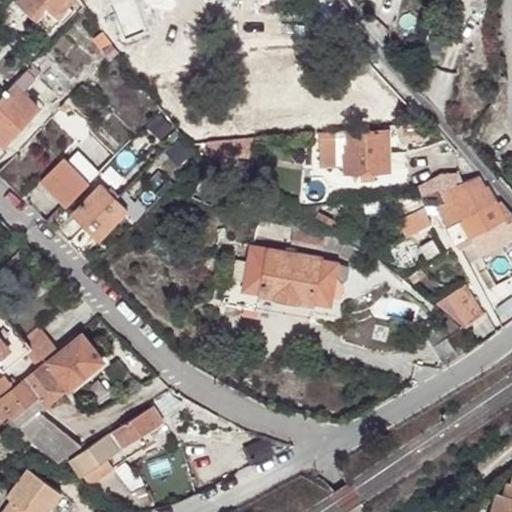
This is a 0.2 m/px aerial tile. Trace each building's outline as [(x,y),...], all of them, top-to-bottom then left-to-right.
[(46,30),(72,0),(14,0),(14,1),(46,30)] [(108,57),(117,50),(101,30),(91,38),(108,57)] [(0,93),(0,141),(1,142),(36,105),(20,89),(39,69),(35,65),(44,57),(39,52),(0,93)] [(81,97),(74,90),(58,107),(62,112),(68,106),(70,108),(81,97)] [(420,120),(405,122),(406,133),(421,131),(420,120)] [(343,128),(318,130),(318,165),(344,164),(344,170),(347,170),(347,172),(358,171),(358,180),(372,180),(372,171),(383,171),(383,169),(388,169),(387,132),(344,132),(343,128)] [(246,138),(208,142),(207,151),(233,154),(233,153),(245,154),(246,138)] [(87,182),(98,171),(77,150),(66,161),(87,182)] [(39,181),(64,206),(87,182),(66,161),(62,157),(39,181)] [(443,186),(460,180),(459,170),(442,172),(443,186)] [(495,201),(487,184),(483,185),(478,174),(460,180),(443,186),(421,194),(420,192),(397,194),(406,214),(425,204),(428,211),(437,207),(447,225),(495,201)] [(225,176),(220,185),(234,192),(238,183),(225,176)] [(100,184),(71,213),(97,239),(126,209),(100,184)] [(266,203),(270,193),(255,185),(250,194),(266,203)] [(511,213),(500,198),(495,201),(447,225),(458,246),(474,238),(480,249),(510,234),(504,223),(511,219),(511,213)] [(422,209),(398,218),(404,234),(428,225),(422,209)] [(314,216),(329,224),(332,218),(318,210),(314,216)] [(367,231),(352,221),(345,231),(360,241),(367,231)] [(334,248),(336,236),(293,229),(290,242),(322,248),(322,246),(334,248)] [(339,236),(336,236),(334,248),(352,260),(359,250),(339,236)] [(321,257),(249,245),(246,261),(236,258),(232,278),(242,280),(238,305),(310,318),(313,303),(324,305),(333,295),(340,296),(342,283),(346,278),(349,266),(338,263),(321,260),(321,257)] [(465,284),(436,302),(464,326),(484,313),(465,284)] [(42,360),(55,349),(36,326),(21,339),(0,313),(0,368),(2,371),(24,353),(34,365),(42,360)] [(109,343),(116,337),(99,320),(92,327),(109,343)] [(445,320),(424,333),(443,363),(470,347),(459,328),(452,332),(445,320)] [(57,352),(55,349),(42,360),(34,365),(36,367),(0,396),(0,421),(3,424),(11,418),(38,395),(45,404),(61,390),(44,369),(49,366),(67,389),(102,362),(79,333),(57,352)] [(0,376),(0,392),(11,385),(2,375),(0,376)] [(34,413),(45,404),(38,395),(11,418),(18,426),(34,413)] [(65,460),(76,478),(118,508),(125,499),(98,479),(154,443),(146,431),(162,421),(152,405),(106,433),(65,460)] [(55,463),(79,445),(41,414),(37,417),(34,413),(18,426),(12,431),(55,463)] [(47,490),(50,486),(26,468),(5,497),(10,500),(22,484),(47,490)] [(495,492),(490,511),(511,511),(511,475),(510,486),(505,484),(503,494),(495,492)] [(55,490),(50,486),(47,490),(22,484),(10,500),(13,502),(8,510),(4,507),(0,511),(45,511),(48,509),(44,505),(55,490)] [(44,505),(48,509),(60,493),(55,490),(44,505)] [(10,500),(4,507),(8,510),(13,502),(10,500)]
